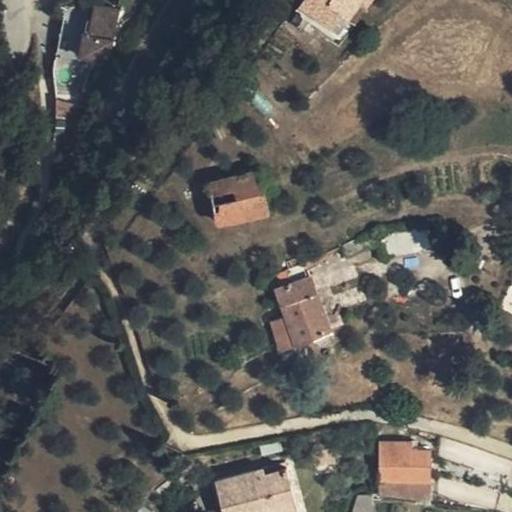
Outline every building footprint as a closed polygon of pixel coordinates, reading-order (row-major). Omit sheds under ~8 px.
[(342,12),(348,19),(363,0),(302,0),(299,5),(329,28),(334,22),(342,12)] [(342,29),(348,19),(342,12),(334,22),(342,29)] [(114,71),(120,35),(100,16),(98,30),(70,25),(63,65),(87,68),(87,66),(114,71)] [(100,16),(120,35),(123,20),(100,16)] [(219,222),(268,212),(259,171),(210,181),(219,222)] [(438,221),(381,229),(382,243),(384,257),(441,249),(438,221)] [(382,243),(381,229),(341,247),(347,260),(382,243)] [(331,329),(305,262),(287,270),(289,277),(279,281),(281,287),(277,289),(286,315),(271,320),(280,348),(331,329)] [(204,385),(196,389),(199,395),(207,391),(204,385)] [(262,457),(283,452),(280,441),(260,445),(262,457)] [(379,481),(430,481),(430,450),(412,449),(412,441),(379,441),(379,481)] [(313,446),(315,453),(332,449),(331,443),(313,446)] [(332,449),(315,453),(317,467),(335,464),(332,449)] [(224,511),(260,511),(264,511),(295,502),(286,468),(265,473),(264,468),(216,481),(224,511)] [(165,503),(177,494),(168,481),(156,490),(165,503)] [(379,496),(430,503),(430,481),(379,481),(379,496)] [(371,511),(372,496),(358,495),(352,511),(371,511)] [(297,511),(295,502),(264,511),(297,511)]
